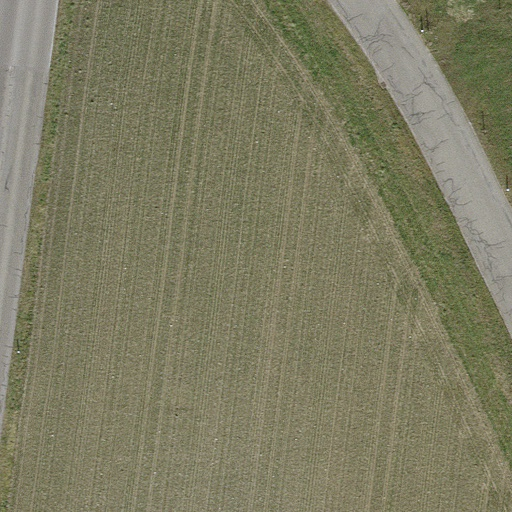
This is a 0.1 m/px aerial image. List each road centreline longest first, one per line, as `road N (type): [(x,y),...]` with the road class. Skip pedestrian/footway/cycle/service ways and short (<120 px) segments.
road 1 (tertiary): [(356,0),(414,76),(511,277)]
road 2 (tertiary): [(27,0),(0,180)]
